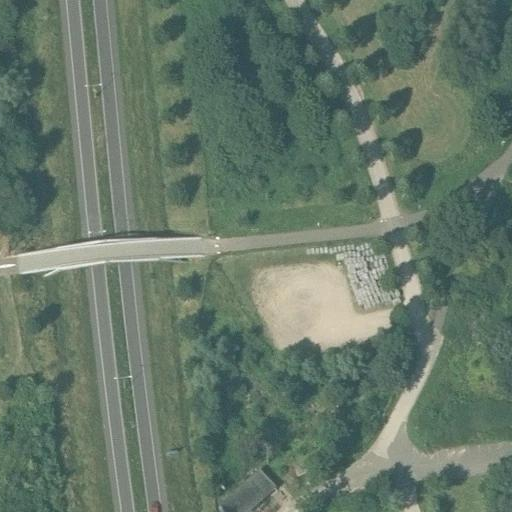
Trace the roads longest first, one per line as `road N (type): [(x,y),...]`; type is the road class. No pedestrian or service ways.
road 1 (unclassified): [(511,465),(381,470),(428,348),(355,111),(292,0)]
road 2 (primary): [(68,0),(122,511)]
road 3 (primary): [(158,511),(104,0)]
road 4 (track): [(496,175),(428,348)]
